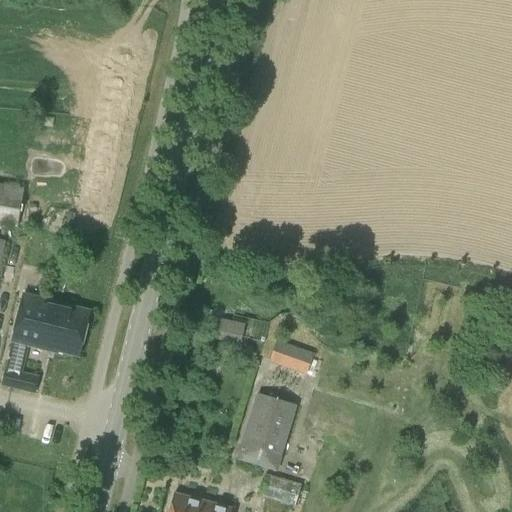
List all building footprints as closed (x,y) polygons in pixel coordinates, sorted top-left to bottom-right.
[(0,272),(7,239),(0,237),(0,215),(22,220),(28,188),(0,182),(0,272)] [(47,348),(78,356),(89,311),(58,304),(58,302),(23,294),(12,342),(47,350),(47,348)] [(242,344),(246,324),(212,317),(208,338),(242,344)] [(316,354),(278,341),(271,363),(308,376),(316,354)] [(34,392),(38,377),(5,369),(2,385),(34,392)] [(236,460),(276,473),(296,407),(256,395),(236,460)] [(276,474),(268,496),(297,506),(305,484),(276,474)] [(168,511),(231,511),(232,510),(173,495),(168,511)]
